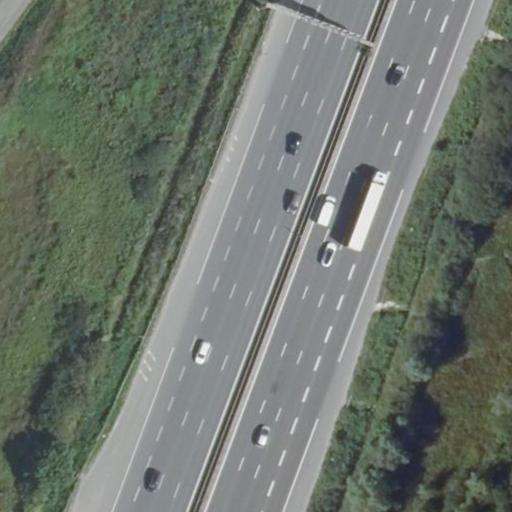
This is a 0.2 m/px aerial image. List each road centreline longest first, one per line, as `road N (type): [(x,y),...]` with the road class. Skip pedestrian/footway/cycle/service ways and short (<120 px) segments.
road 1 (motorway): [(236,511),(429,0)]
road 2 (motorway): [(348,0),(157,511)]
